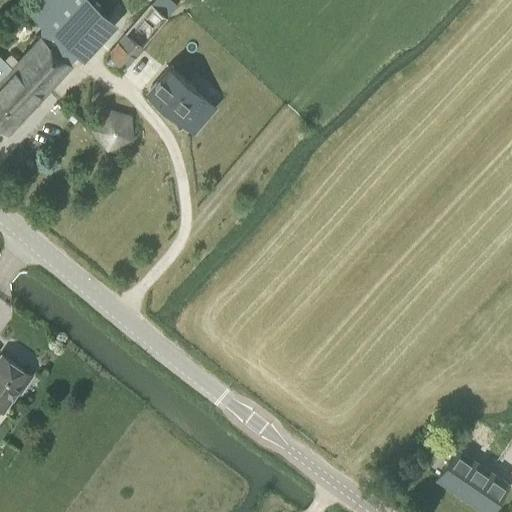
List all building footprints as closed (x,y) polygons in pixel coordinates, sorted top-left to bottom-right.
[(39,25),(41,36),(69,61),(109,17),(91,0),(33,0),(24,11),(39,25)] [(169,0),(155,0),(151,4),(167,18),(177,7),(169,0)] [(124,69),(168,19),(167,18),(151,4),(108,54),(124,69)] [(69,61),(41,36),(13,66),(0,55),(0,124),(9,132),(72,64),(69,61)] [(185,121),(206,98),(169,66),(150,89),(160,97),(158,100),(185,123),(186,122),(185,121)] [(131,131),(131,128),(130,121),(126,115),(120,112),(115,111),(108,112),(102,115),(98,121),(97,127),(97,133),(101,139),(106,143),(112,145),(120,144),(123,142),(126,140),(130,135),(131,131)] [(0,407),(2,409),(26,373),(0,355),(0,407)] [(489,511),(507,484),(456,450),(438,477),(489,511)]
